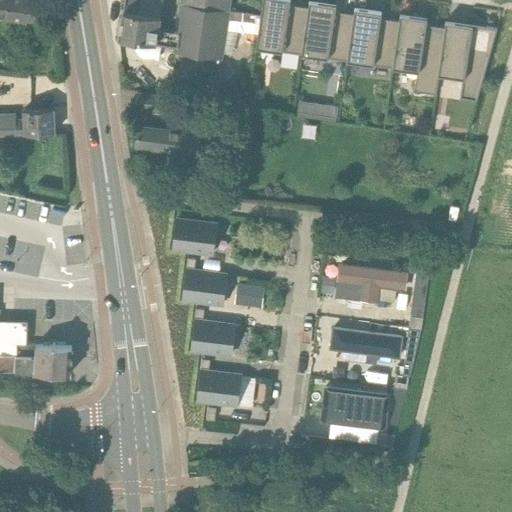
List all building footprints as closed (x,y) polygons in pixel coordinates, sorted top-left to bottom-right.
[(0,0),(0,17),(37,24),(41,2),(26,0),(0,0)] [(163,0),(125,0),(120,37),(178,46),(177,51),(220,58),(229,0),(185,0),(180,33),(159,29),(164,0),(163,0)] [(289,0),(262,0),(255,48),(282,52),(289,0)] [(335,5),(308,1),(300,55),(327,59),(335,5)] [(381,12),(354,8),(346,61),(373,65),(381,12)] [(426,18),(399,14),(391,68),(418,72),(426,18)] [(472,25),(445,21),(437,75),(464,79),(472,25)] [(136,109),(173,113),(175,99),(138,95),(136,109)] [(0,135),(2,135),(37,134),(54,134),(53,109),(22,110),(23,120),(14,120),(15,115),(1,115),(0,115),(0,135)] [(140,128),(137,147),(208,156),(211,136),(140,128)] [(176,220),(172,248),(189,251),(213,254),(217,225),(176,220)] [(186,270),(194,271),(196,259),(188,258),(186,270)] [(334,282),(362,286),(360,300),(377,302),(379,288),(407,292),(410,270),(338,260),(334,282)] [(410,316),(423,318),(429,271),(417,269),(410,316)] [(194,271),(186,270),(182,299),(197,301),(223,304),(227,276),(194,271)] [(264,304),(266,284),(239,281),(237,302),(264,304)] [(195,321),(203,322),(204,310),(196,309),(195,321)] [(421,330),(423,318),(410,316),(409,329),(421,330)] [(0,354),(35,357),(35,345),(27,345),(27,321),(0,320),(0,354)] [(203,322),(195,321),(191,350),(203,351),(232,355),(235,326),(203,322)] [(331,349),(400,358),(403,337),(334,327),(331,349)] [(403,376),(409,376),(410,377),(421,330),(409,329),(403,376)] [(35,357),(0,354),(0,370),(70,375),(72,347),(35,345),(35,357)] [(200,371),(208,372),(210,360),(202,359),(200,371)] [(208,372),(200,371),(197,400),(209,401),(222,403),(238,405),(238,404),(241,377),(241,376),(208,372)] [(403,376),(396,375),(395,387),(407,389),(409,376),(403,376)] [(381,392),(324,385),(322,403),(344,406),(342,421),(359,423),(361,407),(379,409),(381,392)] [(407,389),(395,387),(391,412),(400,413),(407,389)] [(214,420),(215,420),(216,408),(208,407),(207,419),(214,420)] [(380,446),(393,448),(395,435),(382,433),(380,446)]
